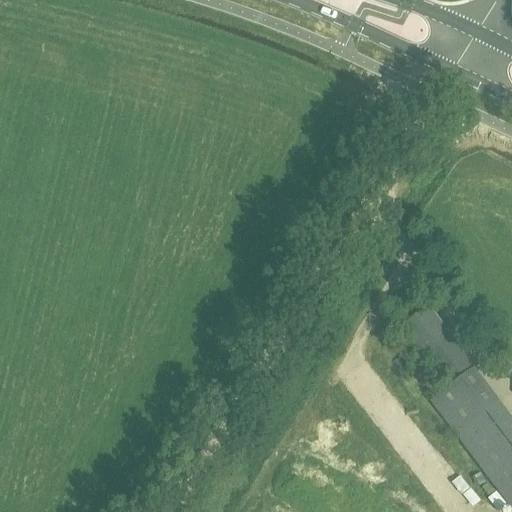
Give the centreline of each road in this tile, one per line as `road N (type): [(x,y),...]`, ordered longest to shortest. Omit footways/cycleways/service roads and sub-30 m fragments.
road 1 (track): [(169,511),(430,96)]
road 2 (primary): [(289,0),(449,71)]
